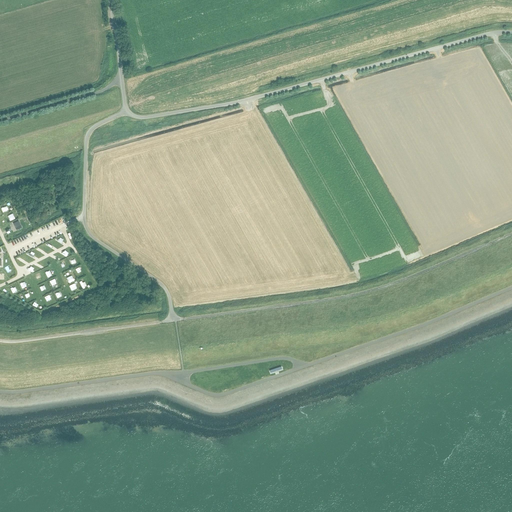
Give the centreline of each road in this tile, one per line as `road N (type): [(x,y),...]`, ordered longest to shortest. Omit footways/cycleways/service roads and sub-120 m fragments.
road 1 (unclassified): [(124,116),(212,110),(511,36)]
road 2 (unclassified): [(175,320),(376,289),(511,231)]
road 3 (unclassified): [(175,320),(160,282),(94,239),(85,224),(88,136),(124,116)]
road 4 (unclassified): [(0,340),(175,320)]
road 5 (unclassified): [(0,121),(120,81)]
